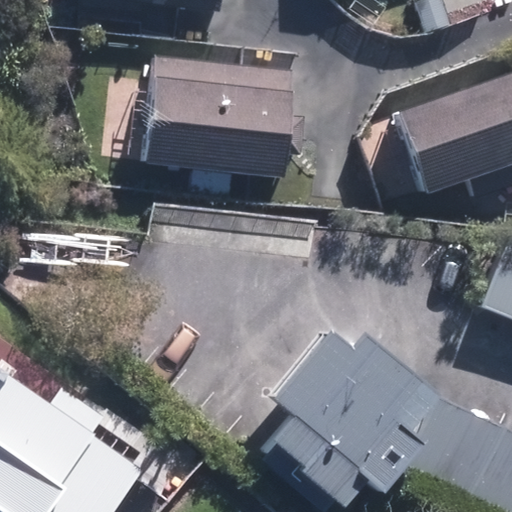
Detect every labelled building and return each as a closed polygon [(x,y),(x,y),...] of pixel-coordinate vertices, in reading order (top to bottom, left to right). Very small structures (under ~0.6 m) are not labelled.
[(293,64),(148,53),(140,159),(285,170),(293,64)] [(511,155),(511,63),(393,102),(421,186),(511,155)] [(511,240),(487,298),(511,308),(511,240)] [(348,352),(318,327),(270,407),(284,415),(266,443),(337,508),(363,483),(375,496),(411,444),(383,421),(422,373),(367,329),(348,352)] [(0,511),(121,511),(148,476),(0,369),(0,511)] [(511,511),(511,438),(443,407),(406,489),(457,511),(511,511)]
